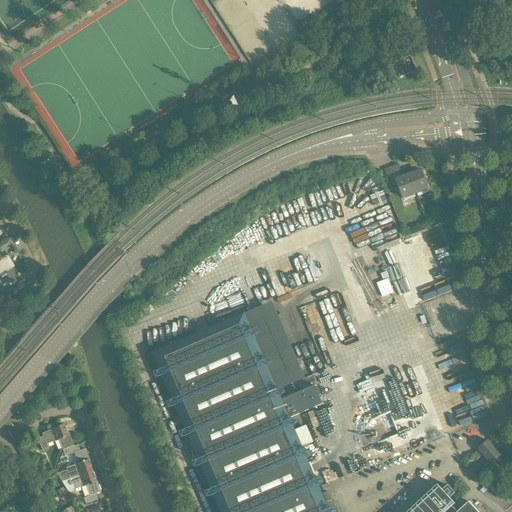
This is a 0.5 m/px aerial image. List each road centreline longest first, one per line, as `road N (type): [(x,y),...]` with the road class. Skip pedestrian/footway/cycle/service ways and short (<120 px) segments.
road 1 (tertiary): [(0,410),(132,262),(221,196),(323,146)]
road 2 (secondary): [(511,404),(482,293),(470,132)]
road 3 (residential): [(119,511),(84,417),(56,410),(5,435)]
road 4 (tertiary): [(467,116),(414,120),(323,146)]
road 5 (tertiary): [(323,146),(470,132)]
road 6 (residential): [(0,325),(34,279),(0,202)]
road 7 (tertiary): [(467,116),(421,0)]
